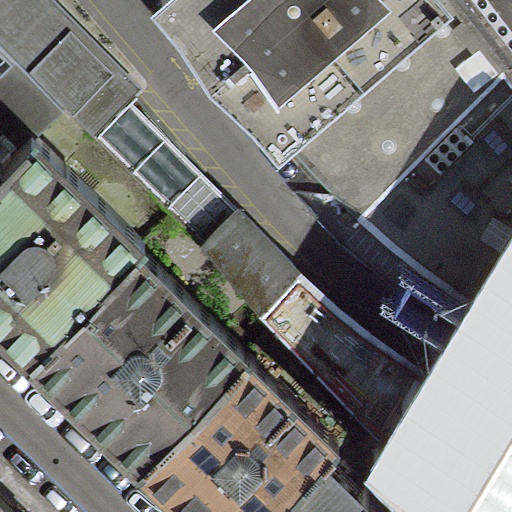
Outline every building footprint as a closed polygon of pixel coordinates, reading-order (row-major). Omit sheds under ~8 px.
[(0,0),(0,36),(65,102),(96,135),(131,100),(137,93),(43,0),(0,0)] [(286,127),(432,0),(168,0),(190,24),(214,63),(283,129),(286,127)] [(364,210),(506,67),(454,0),(432,0),(286,127),(364,210)] [(511,0),(454,0),(506,67),(511,74),(511,0)] [(0,36),(0,113),(27,140),(35,132),(65,102),(0,36)] [(490,308),(511,272),(511,74),(506,67),(364,210),(408,248),(490,308)] [(206,242),(242,209),(131,100),(96,135),(206,242)] [(27,140),(4,163),(0,167),(0,320),(34,353),(140,245),(146,239),(35,132),(27,140)] [(264,310),(301,271),(242,209),(206,242),(264,310)] [(248,351),(140,245),(34,353),(142,458),(248,351)] [(415,430),(445,381),(334,303),(301,271),(264,310),(398,447),(415,430)] [(485,315),(468,344),(511,371),(511,272),(490,308),(485,315)] [(415,430),(398,447),(450,505),(456,511),(511,511),(511,371),(468,344),(459,358),(448,377),(445,381),(415,430)] [(196,511),(267,511),(326,452),(340,439),(248,351),(142,458),(196,511)] [(387,511),(326,452),(267,511),(387,511)] [(0,511),(22,511),(0,490),(0,511)]
